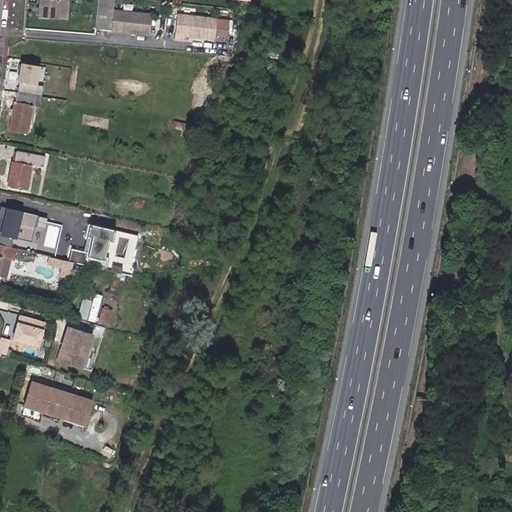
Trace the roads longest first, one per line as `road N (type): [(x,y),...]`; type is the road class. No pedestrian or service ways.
road 1 (trunk): [(419,0),(370,322),(329,511)]
road 2 (trunk): [(370,511),(410,328),(459,0)]
